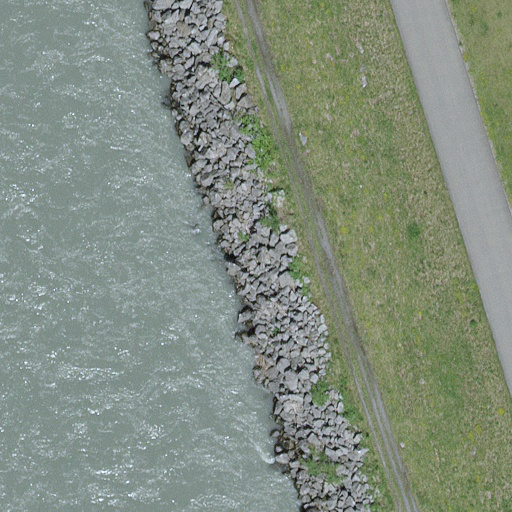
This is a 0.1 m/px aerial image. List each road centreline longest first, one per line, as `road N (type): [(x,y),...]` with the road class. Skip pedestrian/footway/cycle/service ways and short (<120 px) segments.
road 1 (track): [(401,511),(244,0)]
road 2 (unclassified): [(416,0),(511,308)]
